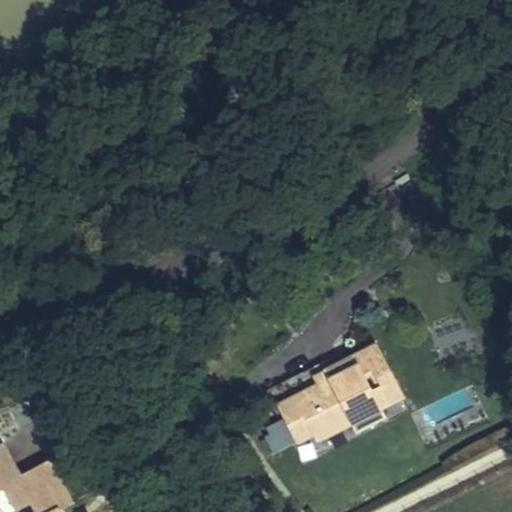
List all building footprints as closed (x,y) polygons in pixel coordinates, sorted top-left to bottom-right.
[(66,124),(50,95),(28,107),(45,137),(66,124)] [(31,144),(19,125),(3,137),(13,154),(31,144)] [(308,361),(251,391),(258,405),(264,402),(283,437),(297,431),(302,438),(336,421),(340,429),(367,416),(362,406),(386,394),(362,346),(314,371),(308,361)] [(0,511),(9,507),(24,498),(7,470),(0,473),(0,511)] [(67,511),(51,484),(24,498),(9,507),(11,511),(67,511)]
